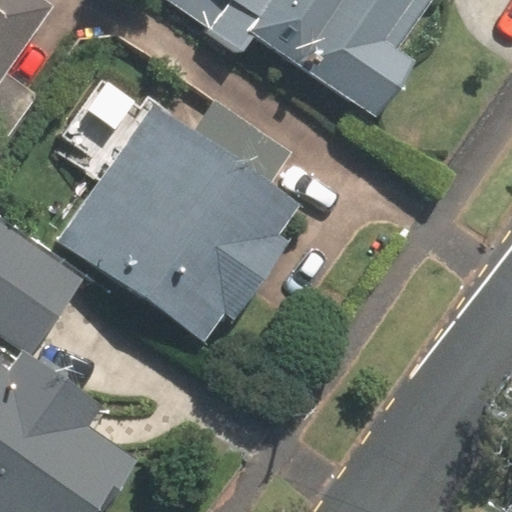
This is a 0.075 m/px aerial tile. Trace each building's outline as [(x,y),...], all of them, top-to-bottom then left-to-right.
[(0,0),(0,67),(40,11),(23,0),(0,0)] [(181,0),(312,89),(361,122),(401,64),(384,53),(420,0),(181,0)] [(290,208),(137,108),(43,249),(197,350),(290,208)] [(0,339),(24,356),(72,285),(0,236),(0,339)] [(7,355),(0,364),(0,511),(87,511),(122,463),(78,432),(91,413),(7,355)]
